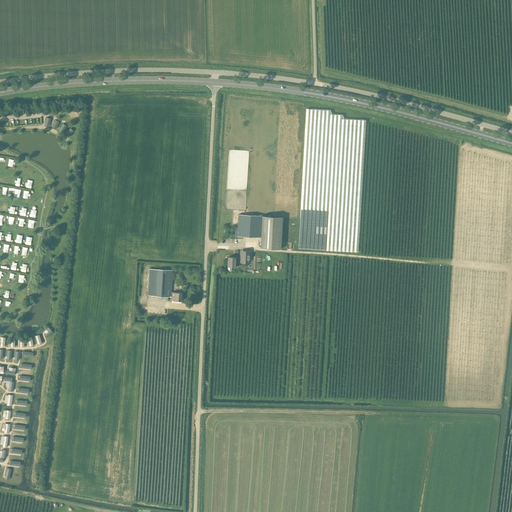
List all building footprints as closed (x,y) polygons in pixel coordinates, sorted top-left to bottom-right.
[(282,216),(261,216),(261,215),(238,214),(237,236),(261,237),(260,248),(280,248),(282,216)] [(228,257),(227,266),(228,266),(228,269),(228,270),(228,271),(229,271),(230,271),(231,271),(231,270),(231,266),(236,267),(236,266),(237,266),(237,262),(240,262),(240,263),(245,263),(245,253),(240,253),(240,258),(236,257),(228,257)] [(171,297),(173,270),(157,269),(149,268),(148,295),(156,296),(171,297)] [(181,292),(172,292),(172,300),(181,301),(181,292)] [(47,337),(53,332),(50,329),(44,334),(47,337)] [(14,381),(12,381),(13,377),(4,376),(4,380),(9,381),(9,390),(13,390),(14,381)]
